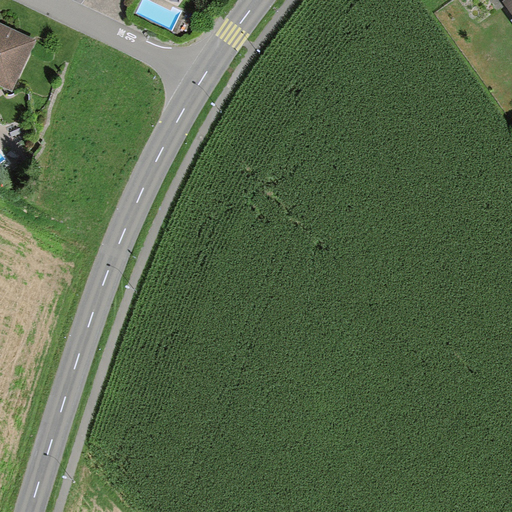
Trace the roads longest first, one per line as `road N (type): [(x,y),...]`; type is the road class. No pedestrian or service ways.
road 1 (tertiary): [(204,74),(106,262),(27,511)]
road 2 (residential): [(204,74),(42,0)]
